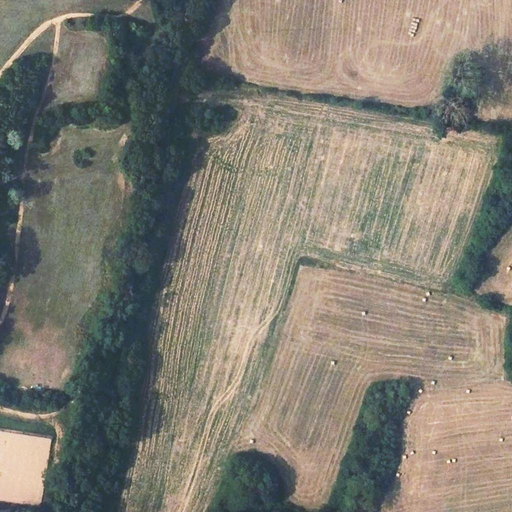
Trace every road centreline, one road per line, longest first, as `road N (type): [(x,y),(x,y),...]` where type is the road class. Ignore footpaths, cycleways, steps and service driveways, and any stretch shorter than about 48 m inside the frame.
road 1 (track): [(189,0),(161,206),(114,397)]
road 2 (track): [(0,324),(26,151),(59,18)]
